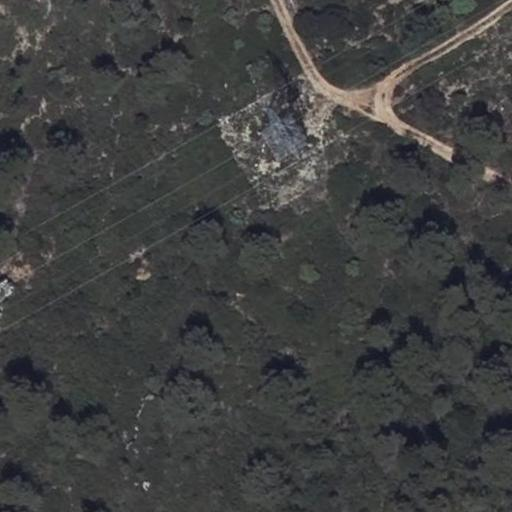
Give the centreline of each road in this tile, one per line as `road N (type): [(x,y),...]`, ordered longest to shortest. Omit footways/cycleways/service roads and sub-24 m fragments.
road 1 (track): [(511,186),(313,83),(277,0)]
road 2 (track): [(511,5),(353,105)]
